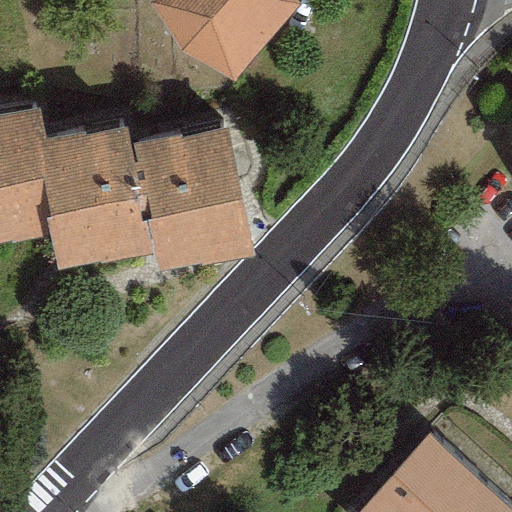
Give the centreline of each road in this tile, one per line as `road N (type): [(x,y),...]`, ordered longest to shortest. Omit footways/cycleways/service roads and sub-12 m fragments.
road 1 (unclassified): [(24,511),(301,219),(354,149),(433,0)]
road 2 (residential): [(485,266),(234,434),(97,511)]
